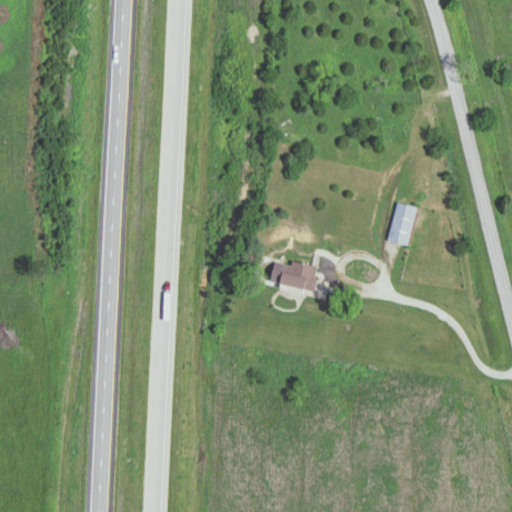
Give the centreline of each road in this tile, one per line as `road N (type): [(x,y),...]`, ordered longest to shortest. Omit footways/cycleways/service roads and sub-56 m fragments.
road 1 (trunk): [(121,0),(100,511)]
road 2 (trunk): [(158,511),(179,0)]
road 3 (residential): [(511,292),(451,42),(431,0)]
